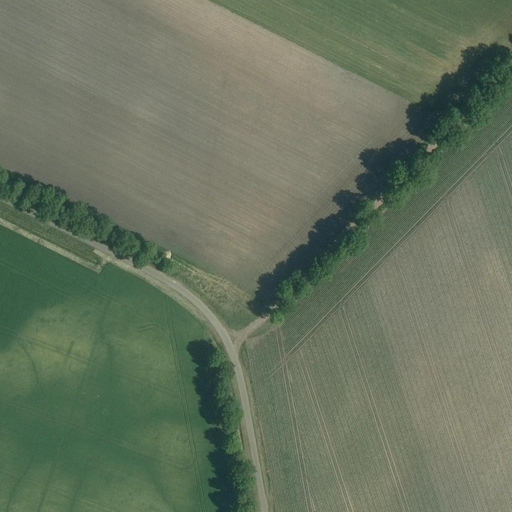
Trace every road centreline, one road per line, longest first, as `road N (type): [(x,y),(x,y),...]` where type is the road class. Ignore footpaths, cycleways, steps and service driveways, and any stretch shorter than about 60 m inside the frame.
road 1 (unclassified): [(0,197),(177,286),(202,307),(235,364),(265,511)]
road 2 (track): [(228,342),(511,62)]
